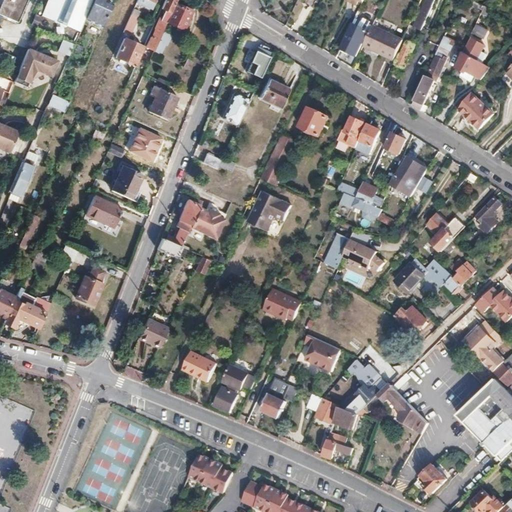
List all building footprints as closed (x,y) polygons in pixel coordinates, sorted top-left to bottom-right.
[(0,24),(1,25),(5,13),(21,20),(29,0),(3,0),(0,8),(0,24)] [(47,0),(41,15),(80,30),(91,0),(47,0)] [(101,27),(112,3),(105,0),(93,0),(85,19),(101,27)] [(174,4),(175,0),(163,0),(159,8),(162,10),(154,28),(155,29),(151,38),(150,37),(145,47),(153,50),(161,33),(166,22),(174,4)] [(425,0),(414,27),(418,29),(420,30),(433,0),(425,0)] [(472,0),(460,0),(481,9),(483,5),(472,0)] [(129,14),(136,18),(141,6),(134,3),(129,14)] [(182,30),(190,11),(174,4),(166,22),(182,30)] [(485,15),(488,7),(483,5),(481,9),(479,13),(485,15)] [(129,35),(136,18),(129,14),(121,32),(129,35)] [(484,36),(487,27),(475,22),(471,31),(484,36)] [(395,57),(403,39),(372,24),(363,44),(372,49),(373,47),(395,57)] [(436,55),(446,60),(456,35),(445,30),(437,49),(438,49),(436,55)] [(352,57),(361,38),(348,32),(339,51),(352,57)] [(152,52),(159,56),(168,36),(161,33),(153,50),(152,52)] [(462,51),(455,67),(467,73),(468,71),(478,77),(482,79),(492,66),(477,59),(484,44),(472,38),(465,52),(462,51)] [(132,66),(141,47),(122,39),(114,57),(132,66)] [(62,40),(57,51),(69,56),(74,44),(62,40)] [(412,46),(405,42),(396,64),(403,67),(412,46)] [(259,49),(255,47),(245,68),(250,71),(253,66),(260,69),(268,53),(265,51),(266,48),(260,45),(259,49)] [(16,75),(13,82),(26,87),(30,78),(43,73),(50,76),(56,61),(27,49),(16,75)] [(436,81),(446,60),(436,55),(426,77),(425,76),(412,105),(421,110),(424,105),(434,81),(436,81)] [(190,70),(194,61),(185,57),(181,66),(190,70)] [(478,77),(468,71),(467,73),(465,77),(475,83),(478,77)] [(132,95),(140,77),(135,74),(127,93),(132,95)] [(250,78),(245,75),(241,83),(247,86),(250,78)] [(281,108),(290,90),(267,79),(259,97),(281,108)] [(50,93),(58,96),(62,87),(54,84),(50,93)] [(158,118),(169,94),(156,88),(146,109),(151,111),(149,114),(158,118)] [(472,92),(459,109),(465,115),(479,129),(494,114),(472,92)] [(63,109),(67,100),(58,96),(50,93),(46,102),(63,109)] [(236,126),(248,100),(234,93),(221,119),(236,126)] [(167,122),(178,98),(169,94),(158,118),(167,122)] [(95,116),(98,108),(90,104),(87,112),(95,116)] [(320,135),(328,117),(308,108),(300,127),(320,135)] [(474,134),(479,129),(465,115),(461,120),(474,134)] [(339,138),(348,142),(357,146),(358,145),(360,140),(364,131),(361,130),(364,121),(353,116),(346,130),(344,129),(339,138)] [(387,132),(391,134),(396,124),(392,122),(387,132)] [(357,146),(357,147),(371,153),(381,130),(367,124),(364,131),(360,140),(358,145),(357,146)] [(399,156),(406,141),(391,134),(384,149),(391,152),(389,155),(396,158),(397,155),(399,156)] [(0,135),(0,159),(5,161),(13,141),(0,135)] [(276,185),(296,142),(281,136),(279,141),(268,165),(261,179),(276,185)] [(119,157),(123,149),(110,143),(106,151),(119,157)] [(26,151),(22,159),(30,162),(33,163),(36,155),(26,151)] [(221,159),(207,153),(202,162),(216,169),(220,161),(221,159)] [(415,186),(426,168),(404,155),(395,174),(390,184),(410,196),(415,186)] [(377,179),(386,161),(380,158),(372,176),(377,179)] [(29,166),(30,162),(22,159),(11,187),(20,191),(31,166),(29,166)] [(216,169),(202,162),(200,161),(194,174),(201,177),(203,172),(213,176),(216,169)] [(216,169),(226,174),(231,166),(220,161),(216,169)] [(111,190),(131,199),(135,190),(142,176),(123,166),(111,190)] [(357,199),(362,188),(342,179),(337,190),(345,193),(357,199)] [(373,198),(378,189),(364,182),(362,188),(357,199),(353,206),(362,210),(365,202),(366,203),(369,196),(373,198)] [(141,193),(135,190),(131,199),(136,202),(141,193)] [(293,203),(264,190),(250,221),(269,231),(276,215),(285,219),(293,203)] [(380,207),(386,193),(383,192),(376,207),(379,209),(380,207)] [(123,209),(94,196),(86,214),(115,227),(117,222),(123,209)] [(503,205),(495,197),(477,216),(483,222),(480,225),(488,232),(499,221),(495,217),(499,213),(496,211),(503,205)] [(187,200),(178,219),(190,225),(199,207),(199,205),(194,203),(187,200)] [(379,209),(376,207),(368,204),(365,210),(379,216),(380,213),(382,210),(379,209)] [(190,225),(189,227),(214,239),(223,219),(216,215),(217,213),(207,208),(206,210),(199,207),(190,225)] [(431,225),(441,215),(438,212),(430,223),(431,225)] [(377,219),(395,227),(398,221),(380,213),(379,216),(377,219)] [(31,214),(17,244),(24,247),(37,219),(34,218),(35,215),(31,214)] [(443,251),(467,226),(460,219),(452,226),(450,224),(441,215),(431,225),(440,234),(433,241),(443,251)] [(452,226),(460,219),(457,217),(450,224),(452,226)] [(190,225),(178,219),(175,226),(180,228),(172,243),(180,246),(189,227),(190,225)] [(354,234),(341,228),(325,264),(338,270),(343,259),(343,257),(354,234)] [(370,236),(354,234),(343,257),(352,261),(350,263),(360,268),(361,266),(370,269),(371,266),(379,272),(386,264),(376,255),(365,247),(370,236)] [(175,257),(180,246),(172,243),(161,238),(157,249),(175,257)] [(60,254),(69,258),(73,260),(78,249),(65,242),(60,254)] [(377,252),(365,247),(376,255),(377,252)] [(201,256),(195,269),(203,272),(209,260),(201,256)] [(419,259),(415,264),(428,276),(435,283),(437,280),(440,282),(442,286),(444,284),(445,283),(453,275),(436,258),(427,267),(419,259)] [(453,275),(445,283),(454,292),(458,292),(463,288),(464,284),(477,271),(468,261),(453,275)] [(428,276),(415,264),(399,280),(411,292),(420,282),(422,283),(428,276)] [(84,276),(75,297),(93,305),(102,284),(97,282),(102,271),(93,267),(88,278),(84,276)] [(0,315),(4,318),(7,311),(14,297),(14,296),(4,291),(8,282),(1,279),(0,282),(0,315)] [(494,287),(476,304),(485,312),(492,305),(508,321),(511,317),(511,297),(505,291),(501,294),(494,287)] [(294,320),(303,301),(275,288),(264,310),(287,320),(288,317),(294,320)] [(22,315),(20,318),(35,325),(41,312),(16,300),(17,298),(14,297),(7,311),(4,318),(3,322),(12,326),(17,317),(18,313),(22,315)] [(413,306),(409,311),(404,306),(396,315),(414,333),(427,320),(413,306)] [(158,349),(167,329),(146,320),(137,339),(158,349)] [(505,340),(486,321),(465,342),(482,358),(483,359),(492,350),(504,362),(506,360),(492,347),(496,343),(499,346),(505,340)] [(301,362),(334,373),(343,348),(309,337),(301,362)] [(209,382),(218,363),(192,350),(183,370),(209,382)] [(504,362),(492,350),(483,359),(495,371),(504,362)] [(511,353),(506,360),(504,362),(495,371),(509,385),(511,383),(511,386),(508,391),(496,379),(459,414),(502,460),(511,450),(511,353)] [(241,389),(249,372),(230,363),(222,380),(228,383),(226,388),(223,386),(214,404),(231,412),(239,394),(235,392),(238,387),(241,389)] [(368,364),(358,375),(361,383),(364,386),(356,395),(360,398),(349,410),(359,414),(379,394),(373,387),(383,378),(368,364)] [(414,367),(408,373),(412,377),(418,371),(414,367)] [(408,373),(403,377),(394,387),(399,391),(412,377),(408,373)] [(245,384),(251,387),(256,378),(251,375),(245,384)] [(287,398),(294,401),(299,388),(287,383),(275,377),(261,411),(279,418),(287,398)] [(386,402),(390,397),(403,410),(410,403),(399,391),(394,387),(390,383),(379,394),(359,414),(365,417),(383,399),(386,402)] [(305,407),(316,412),(321,398),(311,393),(305,407)] [(315,416),(320,417),(334,422),(334,421),(339,406),(339,404),(326,400),(324,399),(321,398),(316,412),(315,416)] [(430,422),(410,403),(403,410),(402,412),(402,415),(402,417),(403,419),(405,421),(424,433),(430,422)] [(334,421),(354,428),(359,414),(349,410),(339,406),(334,421)] [(331,431),(328,440),(344,446),(348,437),(331,431)] [(353,449),(344,446),(328,440),(323,454),(332,457),(334,449),(351,455),(353,449)] [(225,492),(234,473),(229,471),(228,474),(224,472),(225,469),(220,467),(216,466),(217,463),(204,457),(203,460),(198,458),(189,478),(225,493),(225,492)] [(434,493),(448,480),(434,465),(420,479),(434,493)] [(267,488),(266,491),(260,488),(247,483),(239,503),(249,507),(259,511),(314,511),(304,507),(303,509),(296,506),(297,504),(292,502),(291,504),(286,502),(287,500),(284,498),(277,496),(278,493),(267,488)] [(493,499),(484,490),(472,501),(482,511),(498,511),(504,507),(495,497),(493,499)] [(511,511),(511,499),(508,503),(504,507),(498,511),(511,511)]
